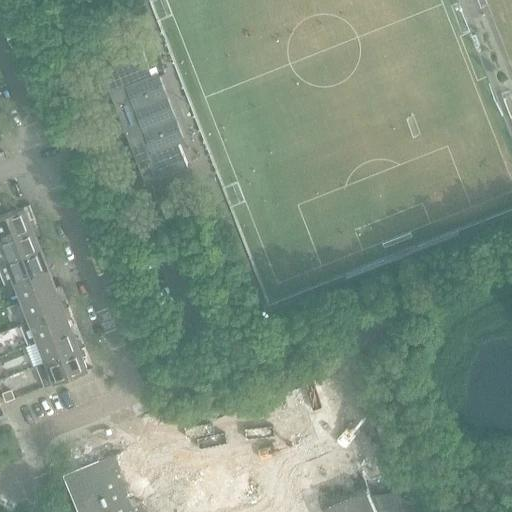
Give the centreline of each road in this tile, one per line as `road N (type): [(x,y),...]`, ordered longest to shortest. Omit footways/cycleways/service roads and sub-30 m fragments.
road 1 (residential): [(18,474),(43,429),(137,399),(43,154)]
road 2 (residential): [(43,154),(0,41)]
